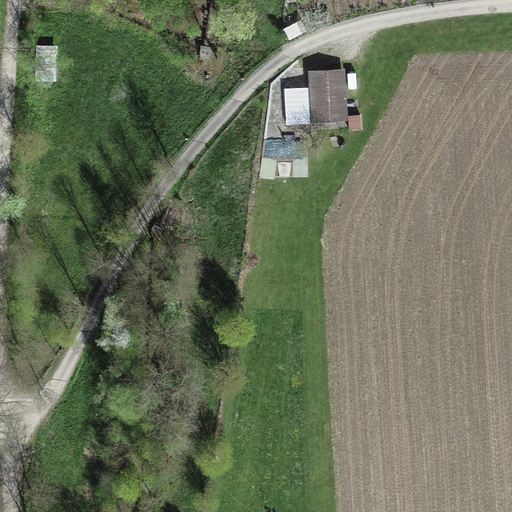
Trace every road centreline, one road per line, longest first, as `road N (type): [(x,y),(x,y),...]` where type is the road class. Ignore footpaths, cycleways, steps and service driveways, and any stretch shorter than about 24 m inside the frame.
road 1 (track): [(511,4),(343,27),(267,69),(192,145),(46,394),(7,424)]
road 2 (track): [(0,228),(12,0)]
